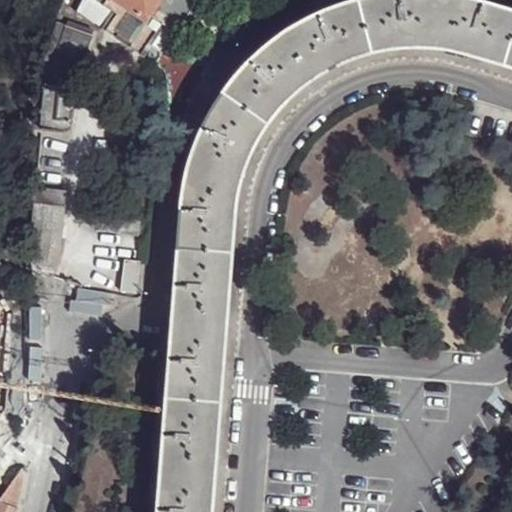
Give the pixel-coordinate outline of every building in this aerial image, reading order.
[(80,0),(78,7),(101,26),(143,54),(164,23),(176,29),(195,0),(80,0)] [(289,26),(275,39),(252,67),(230,100),(219,121),(267,147),(285,115),(307,85),(321,74),(340,62),(361,51),(376,48),(365,0),(345,0),(316,12),(289,26)] [(511,8),(479,0),(365,0),(376,48),(384,46),(408,44),(432,45),(448,48),(511,65),(511,8)] [(48,79),(47,82),(42,130),(64,132),(67,131),(71,127),(71,122),(68,117),(69,105),(72,106),(73,95),(76,91),(76,86),(94,36),(57,22),(42,68),(45,70),(42,76),(48,79)] [(236,240),(240,222),(241,216),(252,180),(267,147),(219,121),(211,136),(196,172),(185,211),(181,230),(175,296),(230,301),(236,240)] [(129,159),(158,162),(162,132),(132,128),(129,159)] [(36,202),(67,205),(68,191),(37,188),(36,202)] [(63,250),(67,205),(36,202),(34,264),(56,267),(63,250)] [(124,256),(120,288),(136,290),(139,257),(124,256)] [(56,267),(34,264),(34,266),(54,276),(56,267)] [(280,310),(297,312),(298,291),(283,290),(280,310)] [(175,296),(170,361),(169,380),(163,446),(218,451),(223,385),(224,366),(230,301),(175,296)] [(25,310),(0,309),(0,409),(24,411),(25,310)] [(213,511),(218,451),(163,446),(158,511),(213,511)] [(0,511),(17,511),(25,474),(0,508),(0,511)]
